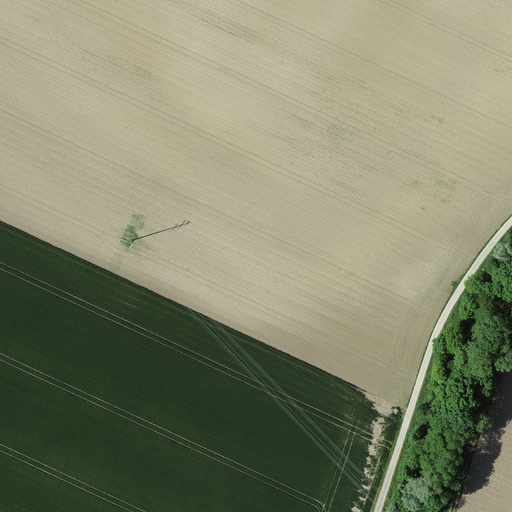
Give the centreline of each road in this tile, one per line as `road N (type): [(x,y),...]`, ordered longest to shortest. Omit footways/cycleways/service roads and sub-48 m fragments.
road 1 (track): [(511,221),(441,323),(377,511)]
road 2 (track): [(511,344),(453,511)]
